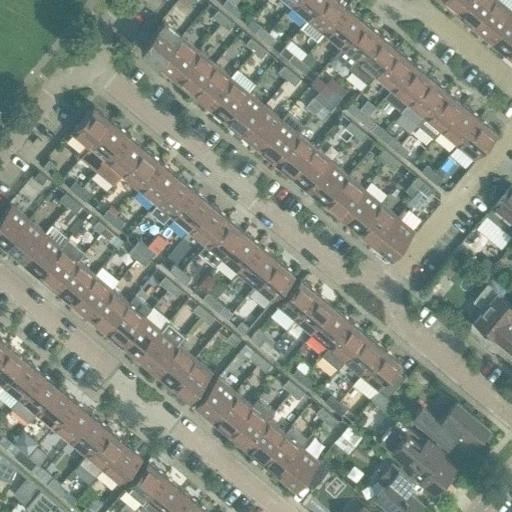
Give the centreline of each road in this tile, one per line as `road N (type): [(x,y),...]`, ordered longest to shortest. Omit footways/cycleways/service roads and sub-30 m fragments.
road 1 (residential): [(283,511),(0,274)]
road 2 (residential): [(384,284),(345,274),(92,66)]
road 3 (residential): [(384,284),(511,132)]
road 4 (residential): [(511,419),(395,316),(384,284)]
road 5 (residential): [(511,85),(425,10),(397,10),(384,0)]
road 6 (residential): [(0,151),(62,77),(92,66)]
